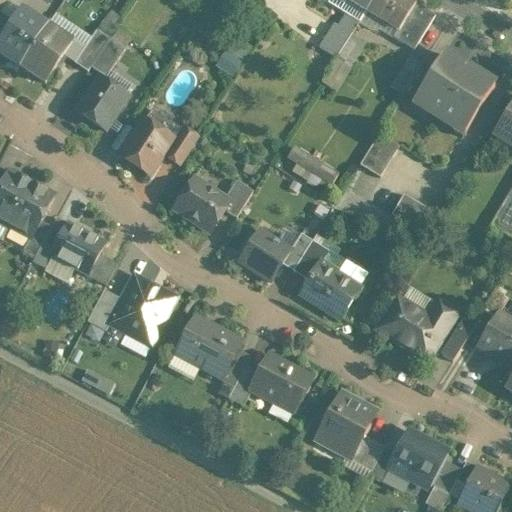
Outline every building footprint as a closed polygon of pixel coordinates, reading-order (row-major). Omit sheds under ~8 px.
[(0,0),(0,15),(1,16),(11,0),(0,0)] [(373,0),(346,0),(366,12),(373,0)] [(415,5),(407,0),(373,0),(366,12),(397,31),(398,32),(415,5)] [(415,5),(398,32),(397,31),(393,38),(413,51),(435,17),(415,5)] [(21,11),(0,42),(0,54),(20,68),(46,28),(21,11)] [(346,14),(337,28),(351,36),(352,35),(359,23),(346,14)] [(337,28),(334,25),(327,35),(345,46),(351,36),(337,28)] [(46,28),(20,68),(45,84),(72,44),(46,28)] [(96,31),(74,64),(87,73),(91,68),(110,40),(96,31)] [(345,46),(327,35),(319,49),(336,59),(336,60),(345,46)] [(366,44),(352,35),(351,36),(345,46),(359,55),(366,44)] [(110,40),(91,68),(106,79),(125,50),(110,40)] [(359,55),(345,46),(336,60),(336,59),(335,60),(350,69),(359,55)] [(443,55),(412,105),(451,129),(452,127),(464,135),(494,87),(470,72),(471,71),(461,64),(460,66),(443,55)] [(413,60),(402,77),(410,82),(421,65),(413,60)] [(128,99),(98,79),(75,112),(105,132),(128,99)] [(511,106),(493,136),(495,137),(498,132),(511,141),(511,106)] [(172,141),(141,122),(119,157),(149,177),(163,156),(172,141)] [(183,130),(174,143),(172,141),(163,156),(179,167),(197,140),(183,130)] [(399,148),(378,135),(359,167),(380,179),(399,148)] [(286,161),(295,165),(291,173),(330,190),(339,170),(292,148),(286,161)] [(31,186),(8,173),(0,188),(0,223),(9,228),(31,186)] [(224,200),(193,181),(190,185),(187,186),(184,191),(185,194),(182,198),(179,199),(176,203),(177,206),(174,211),(210,235),(225,213),(230,204),(224,200)] [(236,183),(224,200),(230,204),(225,213),(236,220),(253,193),(236,183)] [(31,186),(9,228),(30,239),(32,240),(41,223),(54,198),(31,186)] [(511,193),(498,219),(495,217),(489,228),(511,240),(511,193)] [(435,214),(403,196),(391,216),(422,235),(435,214)] [(51,229),(43,244),(53,250),(67,225),(56,219),(51,229)] [(41,223),(32,240),(30,239),(22,253),(35,260),(43,244),(51,229),(41,223)] [(105,245),(67,225),(53,250),(49,258),(52,259),(45,273),(67,285),(74,271),(87,278),(99,256),(105,245)] [(259,232),(239,264),(270,284),(282,266),(291,252),(259,232)] [(291,252),(282,266),(293,273),(312,243),(301,236),(291,252)] [(329,253),(312,243),(293,273),(309,283),(320,266),(321,266),(329,253)] [(99,256),(87,278),(106,288),(117,266),(99,256)] [(321,266),(320,266),(309,283),(300,296),(340,321),(359,290),(321,266)] [(134,278),(121,302),(109,327),(126,336),(128,332),(153,346),(177,300),(134,278)] [(496,292),(483,313),(494,319),(498,313),(500,313),(508,300),(496,292)] [(431,320),(396,299),(375,332),(376,333),(377,336),(385,341),(389,341),(427,364),(458,314),(441,304),(431,320)] [(511,321),(500,313),(498,313),(494,319),(476,348),(511,371),(511,321)] [(241,345),(194,320),(175,356),(221,380),(222,381),(238,352),(241,345)] [(458,325),(439,355),(452,363),(471,332),(458,325)] [(238,352),(222,381),(221,380),(219,383),(233,390),(245,368),(250,359),(238,352)] [(311,382),(268,359),(259,376),(251,391),(252,392),(293,414),(311,382)] [(233,390),(228,400),(243,409),(252,392),(251,391),(259,376),(245,368),(233,390)] [(86,371),(82,381),(110,393),(115,383),(86,371)] [(372,414),(340,397),(333,411),(326,411),(321,420),(325,426),(317,441),(346,457),(344,460),(347,461),(358,440),(362,442),(364,439),(369,430),(365,427),(372,414)] [(445,452),(407,433),(395,455),(388,470),(389,470),(425,489),(445,452)] [(364,439),(362,442),(358,440),(347,461),(370,474),(383,449),(364,439)] [(370,474),(369,476),(382,483),(389,470),(388,470),(395,455),(383,449),(370,474)] [(445,463),(432,488),(449,496),(456,483),(456,482),(462,471),(445,463)] [(462,471),(456,482),(456,483),(466,488),(476,469),(466,463),(462,471)] [(496,511),(510,487),(476,469),(466,488),(458,503),(475,511),(496,511)]
